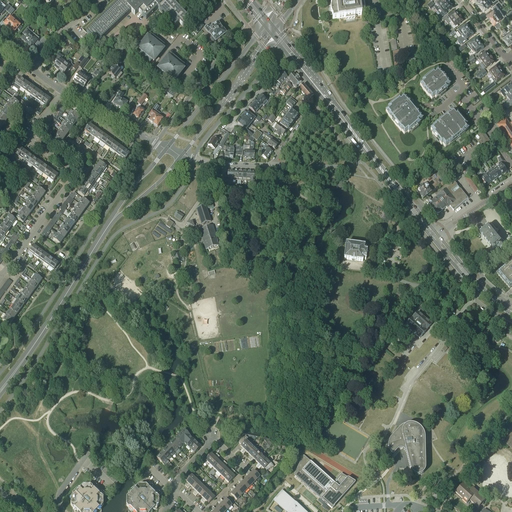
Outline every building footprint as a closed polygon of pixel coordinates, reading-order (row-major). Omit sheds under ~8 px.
[(121,0),(87,33),(91,38),(91,37),(93,40),(97,36),(101,40),(131,12),(135,16),(139,12),(142,15),(142,16),(146,20),(155,12),(154,12),(158,8),(160,11),(175,27),(179,23),(180,23),(183,27),(185,25),(190,20),(170,0),(121,0)] [(342,0),(336,1),(336,2),(331,2),(331,4),(330,4),(331,8),(330,9),(330,10),(331,12),(332,13),(332,17),(333,17),(333,18),(338,17),(338,18),(345,17),(345,18),(355,16),(361,15),(361,11),(365,10),(363,2),(360,2),(359,0),(342,0)] [(440,9),(449,3),(446,0),(442,0),(436,5),(435,6),(434,7),(437,12),(440,10),(440,9)] [(486,0),(479,5),(480,6),(479,7),(480,8),(481,8),(482,8),(483,10),(491,4),(489,2),(488,2),(486,0)] [(440,9),(440,10),(442,12),(441,13),(443,15),(452,8),(449,3),(440,9)] [(486,14),(490,19),(497,13),(501,11),(495,4),(493,5),(493,6),(490,8),(492,10),(486,14)] [(511,12),(511,9),(506,14),(504,15),(501,11),(497,13),(490,19),(493,24),(500,19),(501,21),(511,12)] [(444,20),(448,25),(449,24),(451,23),(459,17),(458,16),(458,15),(456,13),(456,12),(455,12),(449,17),(447,15),(444,18),(441,19),(443,22),(444,20)] [(422,13),(420,14),(425,21),(429,18),(425,13),(424,14),(422,13)] [(449,24),(451,27),(453,30),(457,27),(457,26),(462,22),(461,21),(462,21),(461,20),(461,19),(460,18),(459,17),(451,23),(449,24)] [(7,27),(9,29),(14,22),(16,21),(17,20),(15,18),(13,20),(10,18),(4,25),(4,26),(5,26),(5,27),(6,27),(7,27)] [(13,33),(14,33),(20,26),(17,24),(19,22),(17,20),(16,21),(14,22),(9,29),(11,30),(11,31),(12,32),(13,33)] [(196,35),(203,26),(200,24),(193,33),(196,35)] [(222,30),(218,24),(213,28),(211,26),(210,28),(209,26),(208,27),(207,27),(206,28),(205,27),(204,28),(210,35),(208,36),(207,37),(209,40),(211,40),(214,44),(222,37),(225,34),(225,33),(225,32),(223,30),(222,30)] [(461,36),(469,30),(465,26),(457,32),(458,35),(460,34),(461,36)] [(511,40),(511,39),(507,33),(504,28),(501,30),(505,35),(502,37),(508,44),(511,40)] [(26,44),(32,37),(34,34),(27,29),(23,34),(25,36),(21,40),(23,41),(24,42),(25,43),(26,43),(26,44)] [(469,30),(461,36),(463,39),(462,40),(464,42),(473,35),(469,30)] [(31,48),(38,39),(39,39),(34,34),(32,37),(26,44),(27,44),(27,45),(28,46),(29,46),(31,48)] [(162,46),(152,37),(150,40),(147,38),(138,49),(140,51),(138,54),(148,62),(150,60),(153,62),(156,59),(154,58),(155,56),(156,57),(158,54),(157,54),(158,52),(160,53),(162,50),(160,48),(162,46)] [(42,47),(43,45),(47,41),(43,38),(39,43),(42,47)] [(467,46),(470,51),(472,50),(479,44),(476,39),(467,46)] [(470,51),(474,55),(483,49),(479,44),(472,50),(470,51)] [(59,71),(65,64),(62,61),(63,61),(61,59),(63,57),(58,53),(53,59),(58,63),(54,67),(59,71)] [(479,66),(482,64),(490,58),(488,54),(487,55),(485,53),(477,59),(479,61),(477,62),(480,65),(479,66)] [(466,65),(470,62),(474,59),(474,58),(472,56),(466,60),(468,62),(465,64),(466,65)] [(182,66),(172,57),(170,60),(167,58),(165,61),(166,62),(165,64),(165,63),(163,66),(162,68),(161,66),(158,70),(161,72),(159,74),(169,82),(171,80),(174,82),(183,70),(180,68),(182,66)] [(79,67),(82,70),(89,61),(85,58),(79,67)] [(482,64),(485,69),(494,63),(492,60),(491,58),(490,58),(482,64)] [(72,64),(72,62),(71,61),(68,59),(65,64),(59,71),(64,75),(68,69),(70,71),(72,68),(75,70),(78,66),(76,64),(74,67),(71,65),(72,64)] [(118,79),(122,74),(119,73),(121,71),(117,69),(122,63),(119,61),(109,74),(112,76),(111,78),(113,80),(114,79),(115,79),(116,77),(118,79)] [(488,73),(491,78),(493,77),(500,71),(500,70),(499,69),(498,69),(497,68),(496,67),(488,73)] [(477,78),(479,77),(482,75),(485,72),(483,69),(478,73),(479,74),(476,77),(477,78)] [(74,81),(79,85),(84,77),(85,75),(86,74),(81,71),(80,72),(79,72),(77,75),(78,75),(74,81)] [(92,77),(94,78),(92,81),(94,83),(100,75),(96,71),(92,77)] [(447,89),(446,88),(450,86),(447,82),(441,74),(438,71),(435,74),(434,72),(431,75),(432,76),(429,78),(428,77),(429,79),(426,81),(425,80),(422,82),(423,83),(420,86),(422,89),(428,97),(429,97),(432,100),(435,98),(436,99),(439,96),(438,95),(443,90),(444,92),(447,89)] [(493,77),(491,78),(490,79),(493,83),(482,91),(484,95),(496,86),(494,84),(496,83),(504,77),(504,76),(504,75),(502,72),(501,72),(500,71),(493,77)] [(288,84),(281,91),(280,93),(284,96),(291,88),(290,87),(290,86),(290,85),(291,84),(295,88),(301,83),(294,74),(293,72),(289,75),(291,77),(289,78),(287,76),(287,77),(286,77),(283,81),(281,85),(280,85),(280,86),(281,87),(283,85),(286,82),(288,84)] [(280,86),(280,85),(281,85),(283,81),(286,77),(282,73),(273,84),(278,88),(280,86)] [(18,91),(20,89),(25,82),(20,78),(19,79),(17,77),(13,83),(13,84),(15,85),(13,87),(18,91)] [(84,77),(79,85),(84,88),(87,84),(88,85),(91,81),(84,77)] [(186,81),(180,89),(184,92),(190,84),(186,81)] [(20,89),(25,92),(30,85),(25,82),(20,89)] [(35,89),(30,85),(25,92),(30,96),(35,89)] [(313,97),(307,90),(303,85),(297,91),(296,91),(292,96),(295,98),(299,93),(302,96),(303,96),(310,103),(314,100),(312,98),(313,97)] [(506,97),(508,95),(511,92),(511,89),(510,86),(505,90),(504,90),(503,90),(500,92),(504,98),(506,97)] [(30,96),(35,99),(40,92),(35,89),(30,96)] [(118,107),(119,107),(122,100),(124,97),(119,94),(120,92),(117,90),(115,95),(117,96),(116,97),(117,98),(113,105),(114,104),(116,105),(116,106),(117,107),(118,107)] [(35,99),(40,103),(45,96),(40,92),(35,99)] [(137,111),(133,115),(136,117),(137,118),(138,118),(138,119),(139,117),(140,118),(143,114),(143,113),(144,112),(140,110),(141,109),(141,106),(147,97),(143,94),(137,103),(139,105),(137,107),(138,107),(136,110),(137,111)] [(45,96),(40,103),(46,107),(50,100),(45,96)] [(260,96),(256,100),(262,105),(264,107),(268,102),(260,96)] [(420,117),(415,110),(414,110),(415,111),(413,112),(410,108),(411,106),(412,107),(407,100),(406,101),(404,97),(400,100),(399,99),(396,101),(397,102),(395,105),(394,103),(393,103),(394,105),(392,107),(391,106),(388,108),(389,109),(385,112),(388,115),(388,116),(401,132),(404,135),(407,132),(408,134),(420,124),(419,123),(422,120),(420,117)] [(12,99),(9,104),(15,109),(19,104),(12,99)] [(290,99),(286,104),(292,109),(296,104),(290,99)] [(122,100),(119,107),(119,108),(121,109),(123,110),(123,111),(127,103),(122,100)] [(256,100),(253,104),(258,109),(262,105),(256,100)] [(3,108),(5,109),(12,114),(15,109),(9,104),(7,103),(3,108)] [(253,104),(249,108),(255,113),(258,109),(253,104)] [(153,124),(153,125),(159,116),(160,115),(160,114),(156,111),(159,107),(156,105),(148,116),(151,118),(148,121),(150,123),(151,124),(152,124),(153,124)] [(5,109),(1,114),(8,119),(12,114),(5,109)] [(286,114),(295,121),(296,121),(297,119),(297,118),(298,116),(289,109),(286,114)] [(164,120),(166,122),(172,112),(170,111),(164,120)] [(70,117),(77,122),(80,117),(74,112),(70,117)] [(243,116),(242,117),(250,124),(254,119),(258,122),(260,119),(255,115),(253,117),(246,112),(244,112),(243,114),(243,116)] [(441,146),(442,145),(445,148),(448,146),(449,146),(465,133),(465,132),(468,130),(465,126),(466,126),(457,114),(456,115),(453,112),(450,114),(443,119),(444,120),(446,121),(441,125),(440,123),(441,123),(440,122),(433,127),(434,127),(430,130),(433,133),(432,134),(434,137),(435,136),(438,139),(436,140),(438,139),(440,142),(439,143),(441,146)] [(293,122),(295,121),(286,114),(282,119),(291,126),(291,125),(292,125),(294,124),(293,122)] [(159,116),(153,125),(153,126),(155,126),(156,126),(157,128),(161,123),(162,124),(164,120),(163,119),(164,118),(160,115),(159,116)] [(271,115),(267,121),(272,124),(276,119),(271,115)] [(54,117),(52,120),(59,125),(61,122),(58,120),(60,118),(57,116),(55,118),(54,117)] [(73,127),(77,122),(70,117),(66,122),(73,127)] [(238,123),(237,123),(244,128),(242,131),(248,135),(249,132),(246,130),(250,124),(242,117),(240,119),(239,119),(237,121),(238,123)] [(290,128),(291,126),(282,119),(278,125),(287,131),(287,130),(289,130),(290,129),(290,128)] [(509,126),(506,120),(497,126),(501,131),(499,133),(507,145),(505,146),(507,152),(511,155),(511,154),(511,123),(511,124),(511,125),(509,126)] [(69,132),(73,127),(66,122),(62,127),(69,132)] [(90,135),(95,128),(90,125),(85,131),(90,135)] [(273,134),(277,137),(278,137),(279,137),(279,136),(279,135),(280,134),(283,136),(284,135),(285,135),(286,134),(286,133),(287,131),(278,125),(274,130),(275,131),(273,134)] [(65,137),(69,132),(62,127),(59,132),(65,137)] [(95,139),(100,132),(95,128),(90,135),(95,139)] [(252,137),(257,141),(262,134),(257,131),(252,137)] [(62,142),(65,137),(59,132),(55,137),(62,142)] [(100,142),(105,136),(100,132),(95,139),(100,142)] [(483,132),(478,135),(490,153),(495,149),(483,132)] [(217,137),(215,133),(211,137),(212,138),(208,145),(208,146),(211,148),(212,149),(213,149),(214,149),(214,150),(215,149),(214,149),(219,142),(220,139),(221,137),(218,135),(217,137)] [(227,133),(219,147),(222,149),(229,136),(230,135),(227,133)] [(274,150),(276,148),(278,145),(274,141),(275,140),(270,137),(267,134),(265,136),(269,139),(271,141),(268,145),(274,150)] [(105,146),(110,139),(105,136),(100,142),(105,146)] [(58,147),(62,142),(55,137),(51,142),(58,147)] [(110,150),(115,143),(110,139),(105,146),(110,150)] [(115,153),(120,147),(115,143),(110,150),(115,153)] [(257,153),(267,160),(272,153),(267,149),(268,146),(266,145),(263,149),(261,148),(257,153)] [(16,159),(22,150),(18,146),(11,155),(16,159)] [(225,159),(229,159),(230,148),(227,147),(227,146),(226,146),(226,147),(223,146),(221,151),(225,152),(225,159)] [(120,157),(125,150),(120,147),(115,153),(120,157)] [(243,148),(233,147),(233,148),(230,148),(229,159),(233,160),(234,152),(235,154),(235,156),(243,156),(243,148)] [(23,160),(28,153),(22,150),(16,159),(18,157),(23,160)] [(125,150),(120,157),(118,160),(125,164),(131,157),(129,156),(130,154),(125,150)] [(28,164),(33,157),(28,153),(23,160),(28,164)] [(33,167),(38,161),(33,157),(28,164),(33,167)] [(38,171),(43,164),(38,161),(33,167),(38,171)] [(96,168),(103,172),(107,167),(100,163),(96,168)] [(43,175),(48,168),(43,164),(38,171),(43,175)] [(495,168),(501,176),(506,173),(500,164),(498,165),(498,166),(495,168)] [(48,178),(53,172),(48,168),(43,175),(48,178)] [(99,178),(103,172),(96,168),(92,173),(99,178)] [(496,180),(501,176),(495,168),(492,170),(492,169),(490,171),(496,180)] [(491,183),(496,180),(490,171),(488,172),(488,173),(486,175),(491,183)] [(53,172),(48,178),(53,182),(58,176),(53,172)] [(254,173),(247,172),(246,180),(246,182),(250,182),(250,188),(254,188),(254,173)] [(479,180),(473,172),(470,174),(473,177),(476,182),(479,180)] [(95,183),(99,178),(92,173),(89,178),(95,183)] [(486,175),(485,173),(480,177),(484,183),(484,184),(485,185),(486,186),(491,183),(486,175)] [(475,194),(480,190),(469,174),(464,178),(475,194)] [(95,183),(89,178),(85,183),(92,188),(95,190),(98,185),(95,183)] [(88,193),(92,188),(85,183),(81,188),(88,193)] [(453,211),(468,199),(454,183),(437,197),(429,204),(429,205),(432,208),(432,209),(433,210),(434,211),(437,214),(438,214),(442,211),(446,208),(447,209),(449,207),(453,211)] [(426,186),(424,185),(423,186),(422,186),(418,190),(421,194),(419,195),(420,196),(420,197),(420,198),(421,198),(422,198),(421,199),(422,199),(423,199),(431,193),(427,189),(428,188),(426,186)] [(35,194),(42,198),(45,193),(39,188),(35,194)] [(84,198),(88,193),(81,188),(78,193),(84,198)] [(38,203),(42,198),(35,194),(31,199),(38,203)] [(69,197),(65,202),(68,204),(70,206),(74,200),(73,200),(69,197)] [(34,209),(38,203),(31,199),(28,204),(34,209)] [(79,204),(86,209),(89,204),(83,199),(79,204)] [(31,213),(34,209),(28,204),(24,209),(31,213)] [(82,214),(86,209),(79,204),(75,209),(82,214)] [(201,225),(211,222),(206,207),(197,210),(196,210),(201,225)] [(27,219),(31,213),(24,209),(20,214),(27,219)] [(78,219),(82,214),(75,209),(72,214),(78,219)] [(180,221),(184,216),(178,213),(175,218),(180,221)] [(23,224),(27,219),(20,214),(16,219),(23,224)] [(75,224),(78,219),(72,214),(68,219),(75,224)] [(14,228),(18,222),(9,216),(6,221),(12,226),(14,228)] [(71,229),(75,224),(68,219),(64,224),(71,229)] [(12,226),(6,221),(2,226),(9,231),(12,226)] [(192,222),(186,224),(188,230),(194,228),(192,222)] [(67,235),(71,229),(64,224),(61,230),(67,235)] [(484,238),(489,245),(493,250),(496,247),(498,249),(500,247),(503,251),(508,247),(502,240),(501,241),(496,234),(498,232),(491,224),(480,233),(484,238)] [(0,232),(5,236),(9,231),(2,226),(0,228),(0,232)] [(206,250),(218,246),(212,227),(200,231),(206,250)] [(64,240),(67,235),(61,230),(57,235),(64,240)] [(60,245),(64,240),(57,235),(55,233),(53,235),(55,237),(53,240),(60,245)] [(10,240),(11,240),(15,243),(19,238),(14,235),(10,240)] [(366,260),(367,249),(365,248),(365,246),(346,243),(344,259),(351,260),(351,261),(356,261),(363,262),(363,260),(366,260)] [(34,256),(39,249),(34,245),(28,252),(34,256)] [(39,260),(44,253),(39,249),(34,256),(39,260)] [(44,263),(49,257),(44,253),(39,260),(44,263)] [(182,262),(180,254),(174,256),(177,264),(182,262)] [(49,267),(54,260),(49,257),(44,263),(49,267)] [(54,271),(56,272),(59,267),(58,266),(59,264),(54,260),(49,267),(54,271)] [(511,261),(497,274),(502,279),(501,279),(505,284),(510,289),(511,287),(511,261)] [(36,275),(32,280),(39,285),(42,280),(36,275)] [(35,290),(39,285),(32,280),(28,285),(35,290)] [(31,295),(35,290),(28,285),(25,290),(31,295)] [(25,290),(21,296),(28,300),(31,295),(25,290)] [(15,299),(17,301),(24,306),(28,300),(21,296),(19,294),(15,299)] [(20,311),(24,306),(17,301),(14,306),(20,311)] [(17,316),(20,311),(14,306),(10,311),(14,314),(17,316)] [(6,316),(13,321),(17,316),(14,314),(10,311),(6,316)] [(417,313),(405,326),(420,339),(432,325),(417,313)] [(3,321),(9,326),(13,321),(6,316),(3,321)] [(425,470),(425,469),(425,437),(424,435),(423,433),(422,431),(420,429),(418,427),(416,426),(413,425),(411,425),(408,425),(406,425),(403,426),(401,427),(399,429),(391,439),(389,440),(389,442),(388,444),(388,446),(388,448),(389,451),(390,452),(391,454),(393,456),(397,451),(398,450),(399,450),(400,449),(401,449),(402,449),(403,449),(404,450),(405,451),(406,452),(406,453),(411,472),(412,473),(412,474),(413,474),(414,475),(415,476),(416,476),(417,476),(419,476),(420,476),(421,475),(422,475),(423,474),(424,473),(424,472),(425,471),(425,470)] [(180,435),(185,440),(188,438),(187,437),(188,437),(189,436),(188,435),(189,433),(186,431),(185,432),(184,431),(180,435)] [(181,444),(183,443),(185,440),(180,435),(179,434),(176,437),(177,438),(176,439),(181,444)] [(183,443),(186,446),(193,439),(189,436),(188,437),(187,437),(188,438),(183,443)] [(240,452),(242,453),(251,444),(252,443),(248,439),(246,442),(243,439),(243,438),(240,438),(239,443),(241,446),(240,447),(243,449),(240,452)] [(165,466),(169,462),(167,461),(171,457),(175,454),(179,450),(183,446),(182,445),(181,444),(176,439),(172,443),(168,447),(164,451),(161,455),(157,459),(165,466)] [(194,454),(201,447),(197,443),(193,439),(186,446),(190,450),(194,454)] [(255,446),(252,443),(251,444),(242,453),(243,455),(245,453),(244,452),(244,451),(248,455),(254,448),(256,447),(257,445),(256,445),(255,446)] [(251,458),(252,458),(258,452),(260,450),(256,447),(254,448),(248,455),(251,458)] [(511,487),(506,479),(506,477),(511,464),(511,454),(500,449),(499,449),(498,449),(498,450),(487,462),(486,463),(481,474),(481,480),(481,486),(481,487),(482,487),(495,493),(508,496),(509,496),(510,496),(511,496),(511,495),(511,493),(511,487)] [(252,458),(256,462),(262,456),(265,453),(264,452),(263,453),(260,450),(258,452),(252,458)] [(256,462),(260,466),(266,460),(268,458),(267,458),(268,458),(264,455),(266,454),(265,453),(262,456),(256,462)] [(209,465),(215,458),(211,454),(205,461),(209,465)] [(341,475),(331,485),(330,484),(332,482),(332,481),(304,456),(303,456),(303,457),(294,475),(294,476),(320,499),(323,502),(331,509),(332,509),(335,506),(335,505),(336,505),(335,504),(334,503),(335,501),(337,502),(337,503),(338,503),(338,502),(355,484),(355,483),(342,475),(341,475),(341,474),(341,475)] [(213,468),(219,462),(215,458),(209,465),(213,468)] [(264,470),(265,469),(266,471),(274,467),(273,467),(272,466),(271,464),(270,463),(272,462),(268,458),(266,460),(260,466),(264,470)] [(219,462),(213,468),(217,472),(223,466),(219,462)] [(221,476),(227,470),(223,466),(217,472),(221,476)] [(227,470),(221,476),(224,480),(231,473),(227,470)] [(250,475),(256,481),(260,477),(254,471),(250,475)] [(231,473),(224,480),(229,484),(235,477),(231,473)] [(189,485),(195,479),(191,475),(185,481),(189,485)] [(246,479),(252,485),(256,481),(250,475),(246,479)] [(193,489),(199,483),(198,482),(195,479),(189,485),(193,489)] [(248,489),(252,485),(246,479),(242,483),(248,489)] [(98,493),(96,491),(98,486),(94,482),(91,485),(83,486),(81,488),(81,489),(74,496),(73,496),(70,498),(71,506),(73,508),(74,508),(77,511),(95,511),(100,508),(101,508),(103,506),(103,498),(106,495),(103,491),(98,493)] [(154,493),(152,490),(153,486),(149,482),(146,485),(139,485),(137,487),(137,489),(129,496),(128,496),(126,498),(126,506),(128,508),(129,508),(133,511),(151,511),(156,508),(157,508),(159,506),(159,498),(162,495),(158,491),(154,493)] [(199,483),(193,489),(197,493),(203,486),(200,483),(199,483)] [(238,487),(245,493),(248,489),(242,483),(238,487)] [(486,500),(473,488),(470,491),(463,484),(455,493),(463,500),(462,500),(466,504),(469,501),(478,509),(486,500)] [(432,497),(436,500),(446,489),(443,485),(432,497)] [(201,496),(207,490),(206,489),(203,486),(197,493),(201,496)] [(244,494),(245,493),(238,487),(235,491),(241,497),(244,494)] [(207,490),(201,496),(204,500),(211,494),(207,490)] [(237,501),(241,497),(235,491),(231,495),(237,501)] [(290,498),(282,492),(274,501),(281,508),(285,511),(305,511),(304,510),(290,498)] [(211,494),(204,500),(209,504),(215,498),(211,494)] [(222,504),(228,510),(232,506),(226,500),(222,504)]
